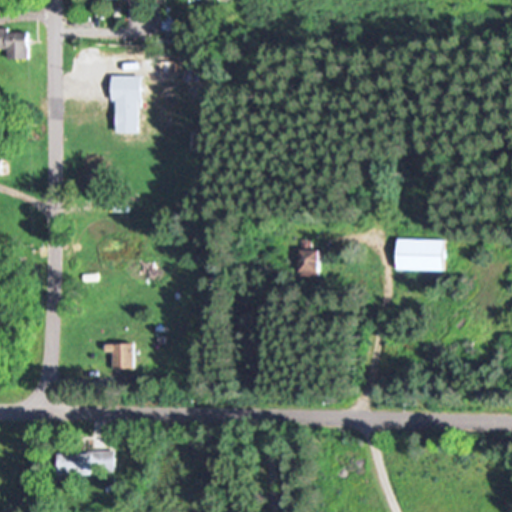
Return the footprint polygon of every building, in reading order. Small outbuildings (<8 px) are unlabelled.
[(2,48),(11,48),(11,57),(32,57),(32,30),(2,30),(2,48)] [(109,202),(109,195),(96,195),(96,212),(135,212),(135,202),(109,202)] [(446,238),(399,238),(399,269),(446,269),(446,238)] [(301,272),(322,272),(322,248),(301,248),(301,272)] [(61,451),(61,472),(116,472),(116,450),(61,451)]
